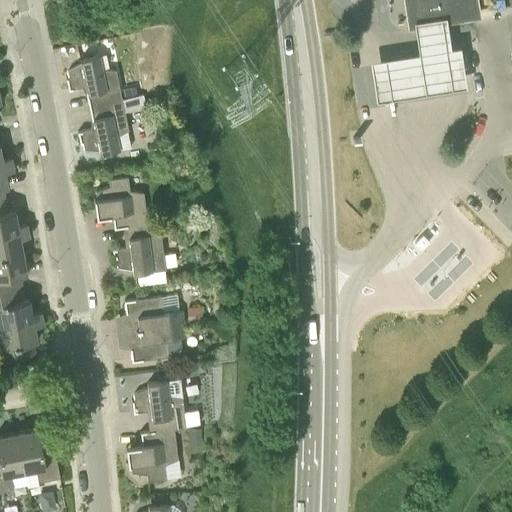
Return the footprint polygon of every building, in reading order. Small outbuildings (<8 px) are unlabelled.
[(404,0),(408,26),(461,17),(469,16),(477,15),(474,0),(404,0)] [(421,49),(372,57),(379,101),(470,86),(463,44),(453,45),(448,13),(416,18),(421,49)] [(86,94),(89,107),(122,99),(115,70),(101,69),(98,55),(79,59),(80,64),(67,71),(68,78),(67,79),(67,76),(65,77),(68,89),(85,85),(87,94),(86,94)] [(135,86),(123,89),(125,97),(137,94),(135,86)] [(143,95),(122,99),(89,107),(92,120),(93,119),(94,128),(77,131),(80,144),(81,144),(81,141),(82,141),(83,148),(99,150),(100,154),(119,150),(118,149),(130,146),(127,130),(128,130),(124,112),(145,107),(143,95)] [(0,165),(12,163),(11,157),(1,158),(0,151),(0,165)] [(12,163),(0,165),(0,200),(5,199),(2,187),(7,187),(4,172),(13,170),(12,163)] [(147,223),(147,221),(143,192),(129,190),(127,176),(108,179),(109,186),(95,191),(96,199),(95,199),(94,196),(93,197),(95,210),(107,209),(107,215),(112,215),(114,228),(122,227),(147,223)] [(181,208),(171,198),(161,208),(171,217),(181,208)] [(5,199),(0,200),(0,234),(27,229),(26,223),(17,224),(14,210),(7,211),(5,199)] [(147,221),(147,223),(122,227),(125,247),(112,248),(113,262),(115,262),(114,259),(116,259),(117,266),(132,269),(132,273),(151,271),(165,269),(163,252),(159,220),(147,221)] [(172,231),(171,220),(160,221),(161,232),(172,231)] [(27,229),(0,234),(0,256),(22,252),(19,238),(29,236),(27,229)] [(0,256),(0,290),(22,287),(19,275),(26,274),(22,252),(0,256)] [(22,287),(0,290),(0,325),(42,317),(40,311),(31,313),(28,298),(24,299),(22,287)] [(114,317),(116,331),(183,323),(181,310),(179,310),(177,293),(160,295),(124,300),(125,312),(114,317)] [(202,306),(201,306),(187,306),(186,321),(201,322),(201,321),(202,306)] [(42,317),(0,325),(0,359),(35,353),(32,342),(37,341),(34,326),(43,324),(42,317)] [(183,323),(116,331),(118,346),(130,348),(131,361),(168,356),(182,354),(180,337),(184,337),(183,323)] [(197,355),(202,355),(209,354),(209,341),(201,341),(196,342),(197,355)] [(146,410),(149,430),(173,427),(174,429),(185,428),(181,396),(179,378),(165,380),(146,383),(147,387),(133,394),(134,401),(133,401),(132,399),(131,399),(133,412),(146,410)] [(37,427),(15,432),(23,471),(35,468),(38,481),(60,477),(54,448),(42,451),(37,427)] [(173,427),(149,430),(140,432),(141,445),(125,447),(128,467),(129,467),(129,464),(130,464),(131,472),(146,474),(147,481),(166,478),(164,464),(177,459),(174,429),(173,427)] [(201,428),(188,427),(187,444),(200,444),(201,428)] [(23,471),(15,432),(0,434),(0,488),(13,486),(11,473),(23,471)]
